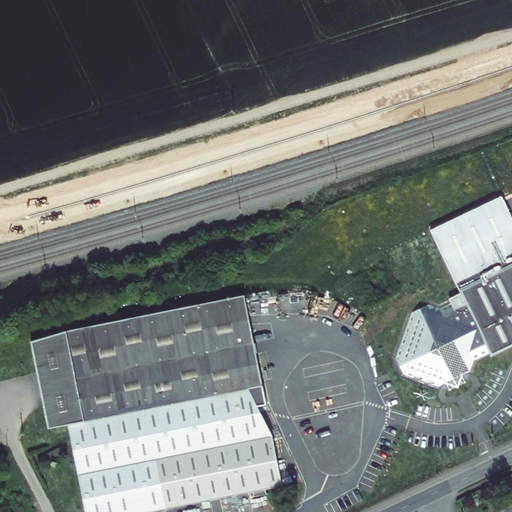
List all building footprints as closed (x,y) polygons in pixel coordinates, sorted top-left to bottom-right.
[(511,261),(511,218),(500,195),(429,228),(457,288),(511,261)] [(511,344),(511,261),(457,288),(461,297),(439,308),(426,303),(410,310),(391,359),(398,371),(432,383),(441,378),(446,379),(453,381),(456,372),(459,366),(465,368),(468,360),(485,351),(487,356),(511,344)] [(30,343),(33,360),(36,374),(48,429),(68,425),(260,385),(243,295),(64,331),(30,343)] [(264,404),(260,385),(68,425),(85,511),(150,511),(279,487),(275,463),(270,438),(254,406),(264,404)] [(61,448),(43,454),(45,462),(63,457),(61,448)]
